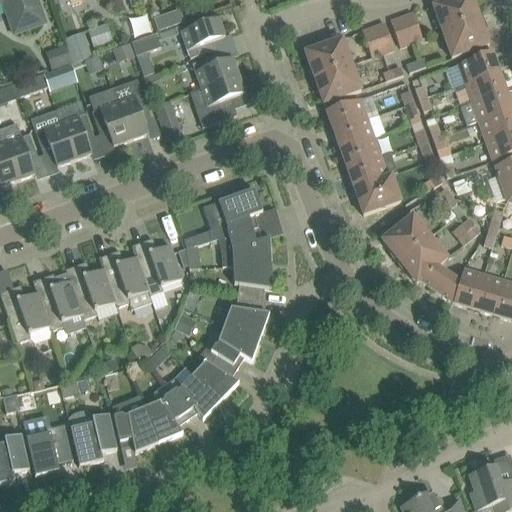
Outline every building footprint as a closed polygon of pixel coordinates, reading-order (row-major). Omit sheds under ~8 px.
[(0,0),(0,6),(4,5),(15,36),(46,25),(37,0),(0,0)] [(472,0),(457,0),(433,9),(452,61),(490,48),(484,32),(482,33),(474,11),(476,11),(472,0)] [(155,21),(159,33),(185,24),(180,12),(155,21)] [(414,16),(402,20),(412,47),(423,42),(414,16)] [(412,47),(402,20),(391,24),(401,51),(412,47)] [(219,22),(200,29),(181,35),(191,61),(214,53),(211,45),(226,40),(219,22)] [(385,26),(374,30),(384,57),(395,53),(385,26)] [(384,57),(374,30),(363,34),(372,61),(384,57)] [(156,37),(132,45),(136,58),(161,50),(156,37)] [(91,55),(85,39),(67,45),(73,61),(75,60),(77,65),(92,59),(90,55),(91,55)] [(362,93),(350,60),(343,41),(305,55),(311,70),(313,69),(321,91),(319,91),(324,107),(362,93)] [(113,52),(118,66),(136,60),(131,46),(113,52)] [(53,54),(52,55),(57,68),(72,63),(67,49),(53,54)] [(458,67),(466,87),(500,75),(492,55),(458,67)] [(105,71),(100,57),(84,63),(89,77),(105,71)] [(193,67),(202,92),(240,79),(233,61),(219,67),(216,59),(193,67)] [(407,68),(410,76),(427,70),(424,62),(407,68)] [(152,65),(141,69),(145,80),(156,77),(152,65)] [(383,76),(386,85),(404,78),(401,70),(383,76)] [(46,77),(50,89),(65,84),(61,72),(46,77)] [(461,110),(464,109),(506,94),(500,75),(466,87),(454,91),(461,110)] [(164,91),(158,76),(156,77),(145,80),(144,80),(150,96),(164,91)] [(16,87),(21,100),(49,90),(44,77),(16,87)] [(240,79),(202,92),(207,107),(196,111),(203,131),(214,127),(238,119),(232,102),(246,96),(240,79)] [(415,92),(419,104),(428,101),(424,89),(415,92)] [(0,92),(0,106),(9,103),(5,91),(0,92)] [(402,97),(406,108),(414,105),(410,94),(402,97)] [(479,124),(479,125),(511,113),(511,109),(506,94),(464,109),(470,127),(479,124)] [(143,97),(118,106),(131,144),(149,137),(144,123),(152,120),(143,97)] [(428,101),(419,104),(423,115),(432,112),(430,107),(437,104),(437,98),(428,101)] [(327,114),(333,132),(367,120),(361,102),(327,114)] [(154,110),(162,131),(178,126),(170,104),(154,110)] [(414,105),(406,108),(410,120),(418,117),(414,105)] [(131,144),(118,106),(92,115),(101,138),(109,135),(114,150),(131,144)] [(511,113),(479,125),(486,144),(511,135),(511,113)] [(87,117),(61,126),(75,164),(92,157),(87,143),(95,140),(88,122),(87,117)] [(333,132),(339,149),(373,137),(367,120),(333,132)] [(75,164),(61,126),(36,135),(44,159),(52,156),(57,170),(75,164)] [(17,127),(0,132),(0,133),(18,184),(36,178),(31,163),(38,161),(30,137),(22,140),(17,127)] [(429,130),(433,142),(442,139),(438,127),(429,130)] [(415,135),(420,147),(428,144),(424,132),(415,135)] [(0,188),(1,190),(18,184),(0,133),(0,188)] [(511,135),(486,144),(493,164),(511,157),(511,135)] [(339,149),(345,166),(379,154),(373,137),(339,149)] [(442,139),(433,142),(437,154),(446,150),(442,139)] [(428,144),(420,147),(424,159),(432,156),(428,144)] [(345,166),(351,183),(395,167),(391,157),(381,161),(379,154),(345,166)] [(495,170),(508,205),(511,200),(511,163),(505,166),(495,170)] [(456,178),(452,166),(443,169),(447,181),(456,178)] [(357,192),(360,199),(395,187),(392,178),(398,176),(395,167),(351,183),(355,192),(357,192)] [(439,178),(431,183),(435,191),(443,186),(439,178)] [(435,191),(431,183),(423,188),(427,195),(435,191)] [(395,187),(360,199),(360,202),(358,203),(364,218),(401,204),(395,187)] [(439,197),(445,204),(452,199),(446,191),(439,197)] [(216,233),(219,243),(259,231),(255,218),(263,216),(255,192),(219,205),(227,229),(216,233)] [(452,199),(445,204),(451,212),(458,206),(452,199)] [(495,213),(490,231),(498,234),(504,216),(495,213)] [(394,254),(401,263),(431,239),(413,218),(382,243),(392,256),(394,254)] [(462,228),(467,234),(473,241),(481,235),(469,221),(462,228)] [(223,270),(233,269),(272,267),(270,241),(262,243),(259,231),(219,243),(222,255),(223,270)] [(498,234),(490,231),(484,249),(493,251),(498,234)] [(473,241),(467,234),(458,242),(464,249),(473,241)] [(187,251),(198,248),(204,247),(200,236),(183,242),(187,251)] [(420,284),(438,269),(448,261),(431,239),(401,263),(409,272),(407,273),(417,286),(420,284)] [(502,248),(511,251),(511,241),(504,240),(502,248)] [(132,249),(136,261),(150,300),(164,295),(162,290),(183,282),(171,248),(157,253),(153,242),(132,249)] [(184,269),(189,267),(187,251),(178,255),(184,269)] [(99,261),(103,272),(115,306),(117,311),(129,307),(132,313),(152,306),(150,300),(136,261),(124,265),(120,254),(99,261)] [(66,273),(67,276),(70,284),(84,323),(98,318),(96,313),(115,306),(103,272),(91,277),(87,265),(66,273)] [(240,288),(238,300),(263,305),(265,293),(273,293),(272,267),(233,269),(234,287),(240,288)] [(420,284),(454,307),(461,285),(438,269),(420,284)] [(454,307),(474,313),(484,278),(464,272),(461,285),(454,307)] [(33,285),(37,296),(51,335),(67,329),(70,336),(86,330),(84,323),(70,284),(67,276),(55,280),(54,277),(33,285)] [(474,313),(494,319),(504,284),(484,278),(474,313)] [(511,286),(504,284),(494,319),(511,324),(511,286)] [(51,335),(37,296),(25,300),(21,289),(0,297),(18,347),(32,342),(36,346),(51,340),(51,335)] [(231,311),(225,328),(261,341),(270,317),(262,315),(263,305),(238,300),(236,312),(231,311)] [(183,336),(189,339),(197,324),(182,316),(174,331),(176,332),(183,336)] [(219,345),(212,355),(238,371),(245,361),(252,365),(261,341),(225,328),(219,345)] [(176,332),(171,337),(177,343),(183,336),(176,332)] [(206,365),(193,378),(221,405),(239,386),(232,381),(238,371),(212,355),(207,351),(200,359),(206,365)] [(118,372),(115,363),(102,368),(105,376),(118,372)] [(89,380),(98,377),(97,370),(87,372),(89,380)] [(176,381),(164,389),(188,423),(198,416),(203,423),(221,405),(193,378),(182,390),(176,381)] [(32,383),(35,393),(47,391),(45,381),(32,383)] [(76,384),(60,388),(63,401),(79,397),(76,384)] [(14,397),(13,389),(2,391),(4,399),(14,397)] [(160,405),(144,411),(159,447),(183,437),(179,430),(188,423),(164,389),(154,396),(160,405)] [(17,398),(3,401),(7,417),(20,414),(17,398)] [(159,447),(144,411),(128,418),(124,419),(124,417),(114,419),(116,427),(122,452),(133,449),(135,457),(159,447)] [(71,432),(75,450),(80,469),(103,464),(102,457),(118,453),(110,418),(93,422),(94,427),(71,432)] [(27,442),(31,460),(36,479),(60,474),(58,466),(74,463),(69,443),(66,428),(49,432),(50,437),(27,442)] [(0,448),(0,487),(16,484),(14,477),(30,473),(22,438),(5,442),(6,447),(0,448)] [(496,469),(484,473),(483,472),(472,475),(473,477),(469,478),(475,494),(471,496),(476,511),(482,511),(493,509),(494,511),(511,511),(511,482),(502,486),(496,469)] [(432,495),(413,505),(412,503),(405,507),(406,508),(402,511),(462,511),(459,502),(444,511),(439,502),(436,503),(432,495)]
